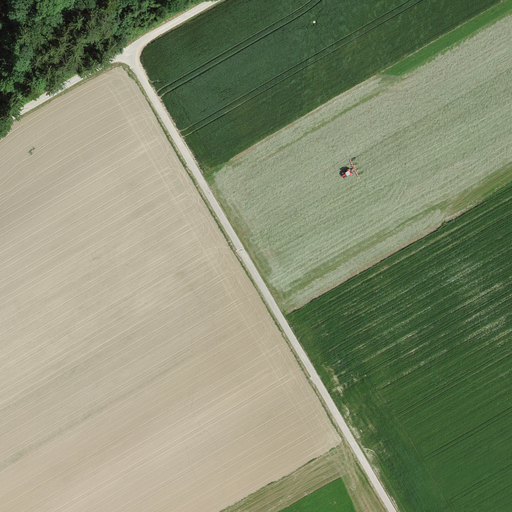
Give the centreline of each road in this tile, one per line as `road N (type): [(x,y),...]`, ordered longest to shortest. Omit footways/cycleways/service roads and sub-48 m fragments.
road 1 (unclassified): [(391,511),(129,49)]
road 2 (track): [(213,0),(0,123)]
